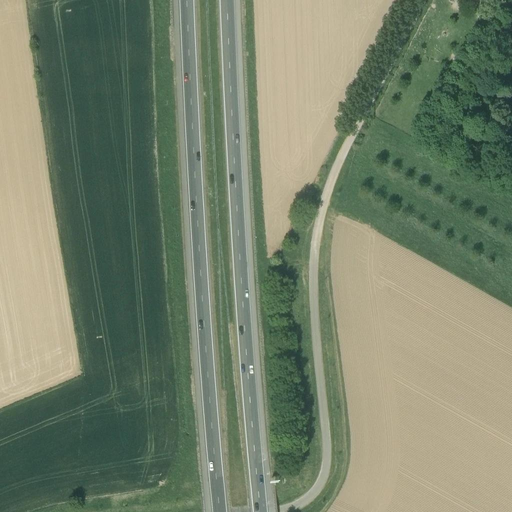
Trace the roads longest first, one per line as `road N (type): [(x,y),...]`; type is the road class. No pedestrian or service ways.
road 1 (unclassified): [(265,511),(308,498),(324,472),(313,311),(322,205),(422,0)]
road 2 (motorway): [(260,511),(226,0)]
road 3 (motorway): [(186,0),(219,511)]
